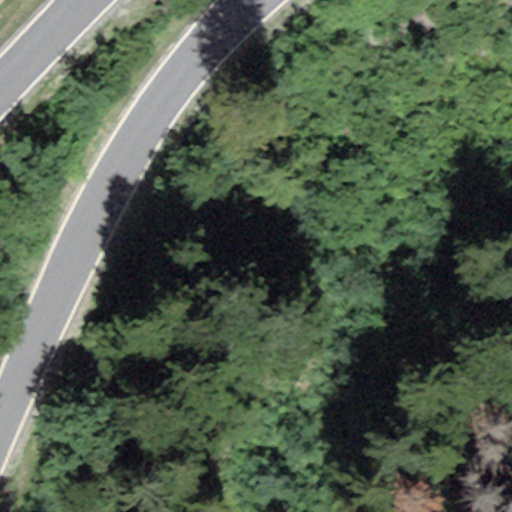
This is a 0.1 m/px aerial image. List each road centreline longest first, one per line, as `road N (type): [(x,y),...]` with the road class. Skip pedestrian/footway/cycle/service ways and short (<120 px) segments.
road 1 (tertiary): [(0,426),(104,191),(247,0)]
road 2 (tertiary): [(86,0),(0,87)]
